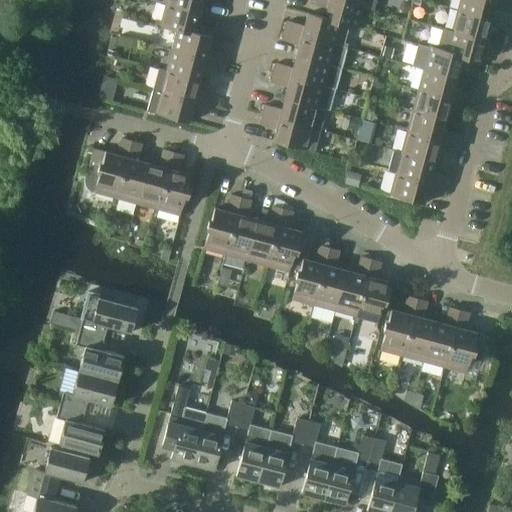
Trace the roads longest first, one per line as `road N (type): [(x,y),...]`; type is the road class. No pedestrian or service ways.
road 1 (residential): [(224,151),(249,158),(443,277)]
road 2 (residential): [(443,277),(490,90),(511,70)]
road 3 (residential): [(120,488),(162,322)]
road 4 (residential): [(104,118),(224,151)]
